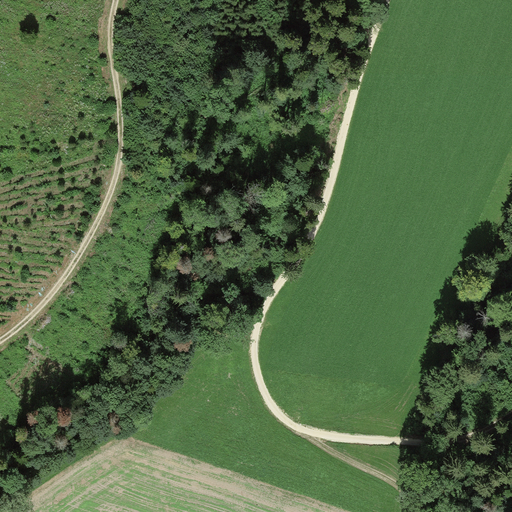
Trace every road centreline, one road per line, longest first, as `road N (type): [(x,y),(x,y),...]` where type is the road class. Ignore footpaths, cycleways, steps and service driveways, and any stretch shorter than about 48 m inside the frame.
road 1 (track): [(384,0),(328,192),(268,297),(254,340),(265,399),(303,436)]
road 2 (track): [(116,0),(116,174),(66,273),(0,341)]
road 3 (track): [(303,436),(421,442),(511,414)]
road 4 (track): [(303,436),(396,485),(420,511)]
